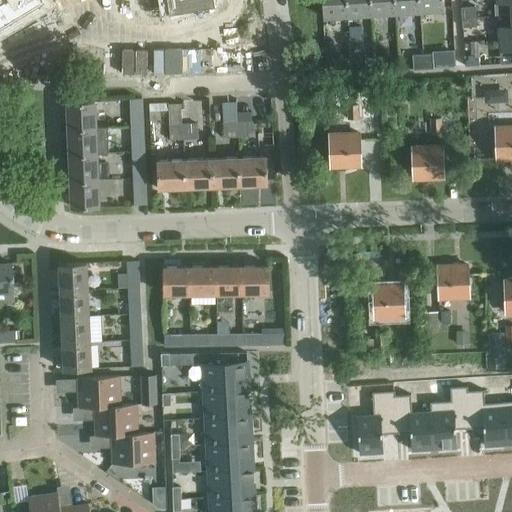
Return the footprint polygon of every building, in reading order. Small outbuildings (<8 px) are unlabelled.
[(0,0),(0,9),(1,10),(17,0),(0,0)] [(190,0),(165,0),(168,12),(191,8),(190,0)] [(190,0),(191,8),(215,5),(214,0),(190,0)] [(347,14),(346,0),(321,0),(323,15),(347,14)] [(370,0),(346,0),(347,14),(371,12),(370,0)] [(394,0),(370,0),(371,12),(396,11),(394,0)] [(419,0),(394,0),(396,11),(420,10),(419,0)] [(443,0),(419,0),(420,10),(444,8),(443,0)] [(509,2),(510,13),(511,13),(511,0),(495,0),(496,2),(509,2)] [(461,6),(461,16),(476,15),(475,5),(461,6)] [(497,25),(498,38),(511,37),(511,13),(510,13),(511,24),(497,25)] [(461,16),(462,26),(476,25),(476,15),(461,16)] [(511,49),(511,37),(498,38),(499,50),(511,49)] [(432,52),(422,53),(423,67),(433,67),(432,52)] [(398,54),(399,69),(407,68),(407,62),(404,62),(403,57),(404,57),(404,53),(398,54)] [(412,53),(413,68),(423,67),(422,53),(412,53)] [(478,54),(464,54),(464,64),(479,64),(478,54)] [(374,56),(375,70),(385,70),(384,55),(374,56)] [(364,56),(365,71),(375,70),(374,56),(364,56)] [(322,60),(323,73),(351,72),(350,58),(340,58),(340,59),(322,60)] [(484,82),(504,82),(505,72),(484,71),(484,82)] [(324,90),(311,90),(311,99),(324,99),(334,99),(334,89),(324,90)] [(374,93),(359,95),(361,119),(376,117),(374,93)] [(440,94),(441,108),(453,107),(452,93),(440,94)] [(130,98),(131,125),(143,124),(142,97),(130,98)] [(68,101),(69,127),(95,126),(94,100),(68,101)] [(168,109),(169,139),(182,139),(181,123),(180,102),(168,103),(168,102),(149,102),(150,118),(159,118),(158,109),(168,109)] [(347,104),(346,117),(359,117),(359,105),(347,104)] [(442,110),(443,131),(455,130),(454,110),(442,110)] [(441,116),(429,117),(431,131),(442,130),(441,116)] [(236,120),(222,121),(222,136),(237,135),(236,120)] [(251,120),(236,120),(237,135),(251,135),(251,120)] [(181,123),(182,139),(197,138),(196,123),(181,123)] [(131,125),(132,151),(144,150),(143,124),(131,125)] [(511,124),(495,126),(496,138),(496,158),(511,156),(511,124)] [(70,153),(96,153),(108,153),(107,126),(95,126),(69,127),(70,153)] [(360,164),(359,132),(329,133),(330,165),(360,164)] [(412,144),(413,157),(413,177),(443,176),(442,156),(442,143),(412,144)] [(132,151),(133,177),(145,177),(144,150),(132,151)] [(96,153),(70,153),(71,180),(97,179),(96,153)] [(266,155),(239,156),(240,184),(267,183),(266,155)] [(239,156),(211,157),(212,185),(240,184),(239,156)] [(211,157),(184,158),(185,186),(212,185),(211,157)] [(156,159),(157,167),(157,187),(185,186),(184,158),(156,159)] [(133,177),(134,203),(146,203),(145,177),(133,177)] [(97,179),(71,180),(72,206),(98,205),(97,179)] [(126,260),(128,286),(139,286),(138,259),(126,260)] [(12,262),(0,262),(0,289),(14,288),(12,262)] [(59,263),(60,289),(87,288),(86,262),(59,263)] [(437,265),(438,285),(439,296),(469,295),(468,283),(467,263),(437,265)] [(242,265),(242,291),(269,291),(268,264),(242,265)] [(163,292),(190,292),(189,265),(163,266),(163,292)] [(189,265),(190,292),(216,292),(216,265),(189,265)] [(216,265),(216,292),(242,291),(242,265),(216,265)] [(403,283),(383,284),(373,285),(374,317),(394,316),(404,315),(403,303),(403,283)] [(128,286),(129,313),(141,312),(139,286),(128,286)] [(60,289),(61,316),(88,314),(87,288),(60,289)] [(435,308),(434,291),(423,291),(424,308),(435,308)] [(282,325),(282,308),(260,309),(261,325),(282,325)] [(438,311),(440,324),(451,323),(450,310),(438,311)] [(425,311),(425,332),(438,331),(437,311),(425,311)] [(129,313),(131,339),(142,338),(141,312),(129,313)] [(61,316),(62,342),(89,341),(88,314),(61,316)] [(243,332),(216,332),(217,344),(243,344),(243,318),(242,318),(243,332)] [(124,342),(127,324),(107,321),(104,339),(124,342)] [(190,321),(190,332),(190,344),(217,344),(216,332),(201,332),(201,321),(190,321)] [(0,329),(0,341),(16,340),(16,329),(0,329)] [(385,329),(373,330),(375,345),(386,344),(385,329)] [(163,333),(163,344),(190,344),(190,332),(163,333)] [(258,332),(243,332),(243,344),(249,344),(264,343),(269,343),(269,332),(258,332)] [(131,339),(132,365),(143,365),(142,338),(131,339)] [(62,342),(64,368),(90,367),(89,341),(62,342)] [(246,360),(202,363),(203,389),(248,387),(246,360)] [(155,373),(140,373),(141,403),(156,402),(155,373)] [(78,405),(136,403),(136,402),(120,403),(120,374),(97,375),(77,376),(78,390),(83,390),(83,404),(78,405)] [(248,387),(203,389),(205,416),(249,414),(248,387)] [(483,388),(467,389),(469,428),(483,427),(484,445),(507,443),(504,405),(505,405),(505,400),(484,401),(483,388)] [(451,408),(431,410),(433,448),(456,446),(455,429),(469,428),(467,389),(450,390),(451,408)] [(410,392),(393,393),(396,432),(410,432),(411,449),(433,448),(431,410),(411,411),(410,392)] [(373,413),(356,414),(359,452),(382,451),(381,433),(396,432),(393,393),(372,395),(373,413)] [(95,433),(153,431),(137,431),(136,403),(78,405),(78,406),(94,405),(94,418),(100,418),(100,433),(95,433)] [(249,414),(205,416),(206,443),(251,440),(249,414)] [(153,431),(95,433),(95,434),(111,434),(111,446),(117,446),(117,461),(112,461),(112,462),(154,461),(154,441),(153,431)] [(251,440),(206,443),(208,469),(252,467),(251,440)] [(252,467),(208,469),(209,496),(254,494),(252,467)] [(162,470),(152,471),(153,479),(163,479),(162,470)] [(59,511),(57,491),(56,491),(57,496),(42,498),(41,493),(27,496),(28,499),(15,501),(16,511),(59,511)] [(89,511),(88,502),(87,502),(88,507),(73,510),(72,505),(60,507),(57,491),(59,511),(89,511)] [(254,511),(254,494),(209,496),(210,511),(254,511)]
